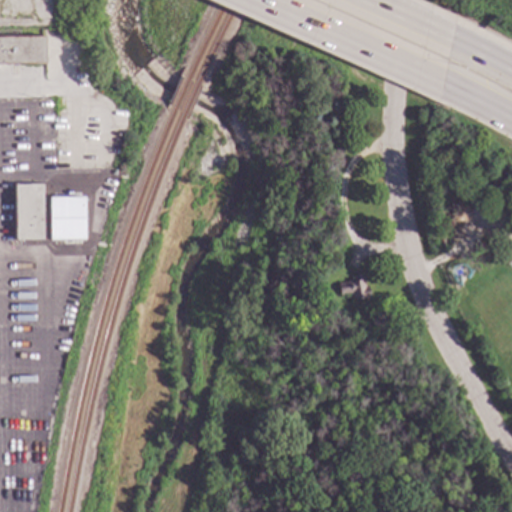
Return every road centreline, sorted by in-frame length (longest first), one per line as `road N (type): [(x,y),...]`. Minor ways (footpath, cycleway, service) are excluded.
road 1 (tertiary): [(396,88),(396,184),(413,273),(511,460)]
road 2 (motorway): [(190,0),(427,104)]
road 3 (motorway): [(445,80),(268,0)]
